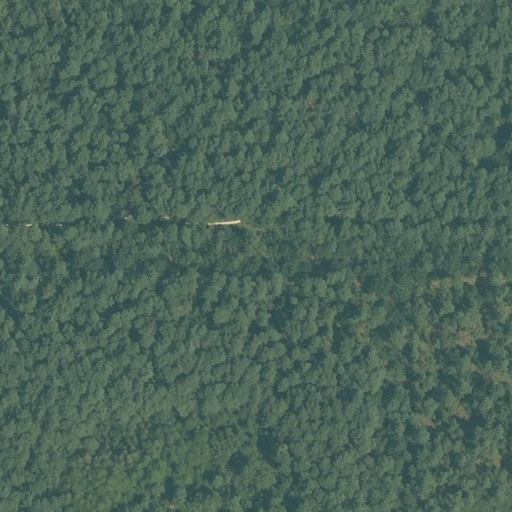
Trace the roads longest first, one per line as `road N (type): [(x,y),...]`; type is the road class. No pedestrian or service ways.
road 1 (track): [(409,230),(0,237)]
road 2 (track): [(405,221),(430,0)]
